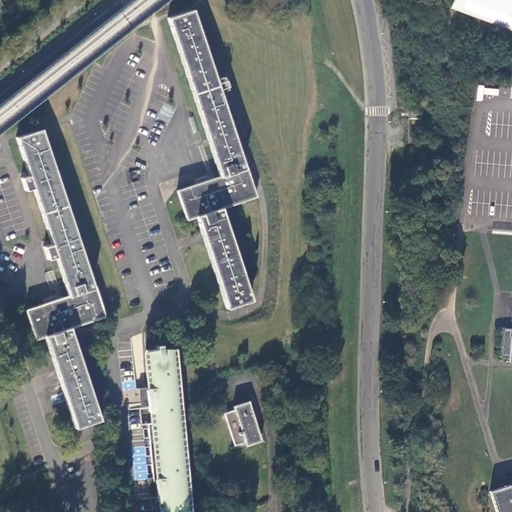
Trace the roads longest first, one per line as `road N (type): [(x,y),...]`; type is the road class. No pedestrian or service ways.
road 1 (tertiary): [(378,511),(370,385),(377,96),(364,0)]
road 2 (secondary): [(118,0),(0,91)]
